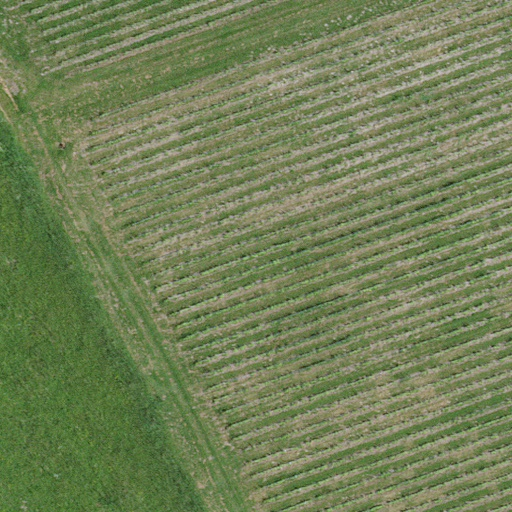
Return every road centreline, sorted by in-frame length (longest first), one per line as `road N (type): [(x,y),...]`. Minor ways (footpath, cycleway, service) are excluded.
road 1 (track): [(228,511),(0,75)]
road 2 (track): [(28,121),(375,0)]
